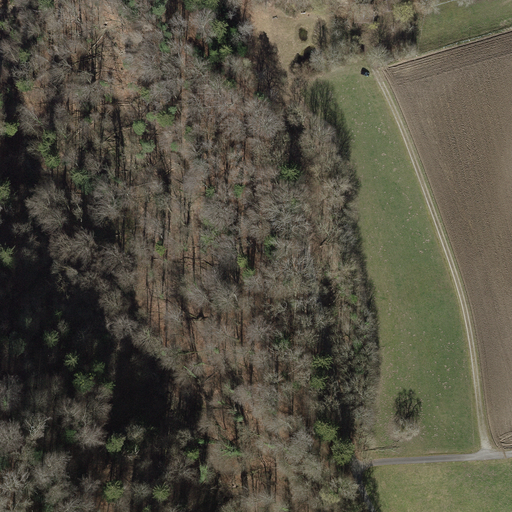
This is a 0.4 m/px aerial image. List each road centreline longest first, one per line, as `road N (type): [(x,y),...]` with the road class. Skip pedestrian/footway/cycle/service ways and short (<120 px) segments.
road 1 (track): [(250,0),(265,76),(303,174),(307,256),(354,466)]
road 2 (track): [(486,456),(462,297),(374,69)]
road 3 (track): [(511,454),(366,463)]
